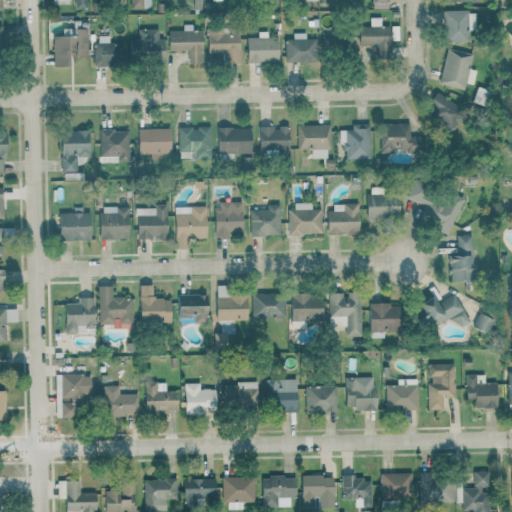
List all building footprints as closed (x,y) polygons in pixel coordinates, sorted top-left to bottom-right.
[(85,0),(73,0),(74,9),(86,9),(85,0)] [(149,8),(149,0),(128,0),(129,9),(149,8)] [(371,0),(372,8),(388,8),(387,0),(371,0)] [(467,10),(442,11),(442,42),(467,41),(467,10)] [(388,26),(380,26),(380,17),(369,18),(369,27),(358,27),(358,47),(367,47),(367,56),(388,56),(388,26)] [(168,51),(187,51),(187,64),(202,64),(201,30),(189,30),(189,28),(167,29),(168,51)] [(239,63),(238,32),(226,33),(226,28),(206,28),(207,53),(222,53),(222,63),(239,63)] [(86,29),(74,29),(74,36),(51,36),(52,65),(72,65),(72,56),(87,55),(86,29)] [(163,39),(157,39),(157,29),(136,29),(136,39),(129,39),(129,61),(163,62),(163,39)] [(257,37),(246,37),(246,62),(277,63),(277,37),(267,37),(267,32),(257,31),(257,37)] [(285,62),(316,61),(315,39),(305,39),(305,33),(292,33),(293,39),(284,39),(285,62)] [(107,35),(93,36),(94,65),(124,64),(124,42),(107,43),(107,35)] [(352,37),(323,36),(322,55),(352,56),(352,37)] [(465,83),(471,85),(475,70),(468,68),(472,54),(446,48),(437,83),(463,90),(465,83)] [(438,132),(458,125),(446,93),(427,100),(438,132)] [(409,149),(408,123),(378,124),(380,154),(392,153),(392,150),(409,149)] [(341,159),(370,159),(369,124),(350,124),(351,130),(341,130),(341,159)] [(296,125),(296,150),(310,149),(310,158),(328,158),(327,125),(296,125)] [(273,126),(257,126),(258,150),(277,149),(277,160),(287,160),(287,127),(273,127),(273,126)] [(177,158),(210,158),(209,127),(177,127),(177,158)] [(216,128),(216,159),(232,159),(232,153),(249,153),(249,127),(216,128)] [(149,159),(169,158),(168,128),(136,129),(136,154),(149,154),(149,159)] [(88,156),(87,130),(59,131),(61,172),(75,171),(75,156),(88,156)] [(99,162),(128,162),(127,130),(98,130),(99,162)] [(411,180),(404,197),(427,207),(422,221),(448,232),(462,198),(449,192),(448,196),(411,180)] [(365,195),(365,218),(398,218),(397,194),(365,195)] [(213,236),(241,235),(240,201),(213,202),(213,236)] [(287,235),(320,234),(320,209),(310,210),(310,203),(293,203),(293,209),(286,209),(287,235)] [(328,235),(357,234),(357,204),(327,204),(328,235)] [(249,236),(278,236),(278,205),(266,205),(266,209),(249,210),(249,236)] [(166,238),(165,206),(135,207),(136,238),(166,238)] [(173,207),(174,249),(187,249),(186,238),(205,238),(204,206),(173,207)] [(127,239),(127,207),(99,207),(98,239),(127,239)] [(57,213),(58,241),(89,240),(88,212),(57,213)] [(447,256),(448,282),(470,281),(469,235),(455,236),(455,256),(447,256)] [(246,295),(228,295),(228,285),(215,285),(215,320),(245,320),(246,295)] [(130,297),(110,298),(110,286),(96,287),(97,327),(131,325),(130,297)] [(169,322),(169,298),(151,299),(151,286),(137,286),(138,322),(169,322)] [(327,294),(327,327),(344,326),(344,336),(360,336),(359,292),(346,292),(346,294),(327,294)] [(284,318),(284,294),(251,293),(250,317),(284,318)] [(320,321),(319,294),(289,295),(289,322),(320,321)] [(435,304),(431,296),(413,306),(426,329),(451,315),(458,328),(468,322),(452,294),(435,304)] [(176,295),(176,317),(193,317),(193,322),(205,322),(205,295),(176,295)] [(63,304),(64,333),(92,333),(92,298),(77,298),(77,303),(63,304)] [(367,304),(368,331),(398,330),(398,303),(367,304)] [(0,308),(0,339),(5,340),(4,322),(16,322),(16,308),(0,308)] [(213,347),(228,346),(227,330),(212,331),(213,347)] [(453,396),(453,363),(427,364),(427,376),(427,409),(441,409),(441,397),(453,396)] [(75,417),(75,408),(82,408),(82,396),(89,396),(89,374),(54,375),(55,418),(75,417)] [(473,408),(495,407),(494,382),(483,382),(483,374),(464,374),(464,399),(472,399),(473,408)] [(344,377),(344,405),(352,405),(352,410),(374,410),(373,376),(344,377)] [(384,385),(384,410),(416,409),(415,378),(396,378),(396,384),(384,385)] [(265,380),(265,411),(295,410),(294,379),(265,380)] [(176,410),(176,390),(165,390),(164,381),(143,382),(143,414),(153,414),(153,411),(176,410)] [(198,382),(182,383),(183,413),(214,412),(214,389),(198,389),(198,382)] [(223,382),(222,409),(255,410),(256,383),(223,382)] [(117,385),(102,386),(102,416),(136,415),(136,394),(117,394),(117,385)] [(303,386),(304,412),(336,411),(335,385),(303,386)] [(471,485),(454,485),(453,502),(460,502),(460,510),(472,511),(471,511),(488,511),(489,471),(472,470),(471,485)] [(378,473),(379,499),(410,498),(410,472),(378,473)] [(417,472),(418,502),(452,502),(452,478),(432,479),(432,472),(417,472)] [(300,475),(300,507),(326,507),(325,496),(331,496),(331,475),(300,475)] [(222,477),(222,509),(240,508),(240,502),(253,501),(252,476),(222,477)] [(260,476),(261,507),(277,507),(276,497),(294,497),(294,476),(260,476)] [(341,499),(354,498),(354,506),(372,505),(371,476),(340,477),(341,499)] [(176,499),(176,479),(143,478),(142,510),(164,510),(165,499),(176,499)] [(213,478),(181,479),(182,507),(195,507),(194,498),(214,497),(213,478)] [(124,511),(132,511),(133,480),(120,480),(120,489),(104,488),(103,511),(124,511)]
